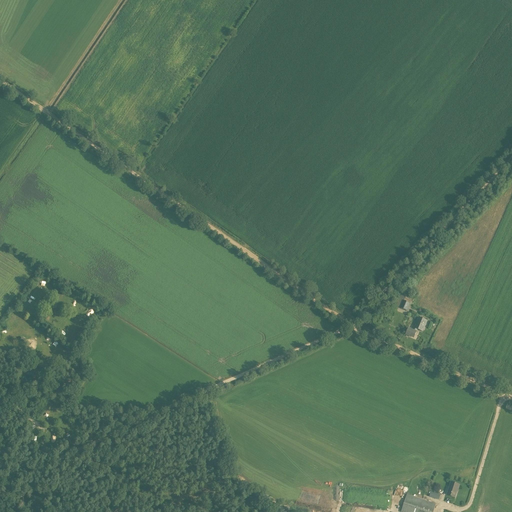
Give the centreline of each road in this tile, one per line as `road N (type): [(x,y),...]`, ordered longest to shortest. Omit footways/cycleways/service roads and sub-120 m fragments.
road 1 (track): [(0,80),(351,325)]
road 2 (track): [(0,486),(351,325)]
road 3 (track): [(351,325),(511,159)]
road 4 (track): [(351,325),(511,398)]
road 5 (track): [(502,394),(471,500),(459,508)]
